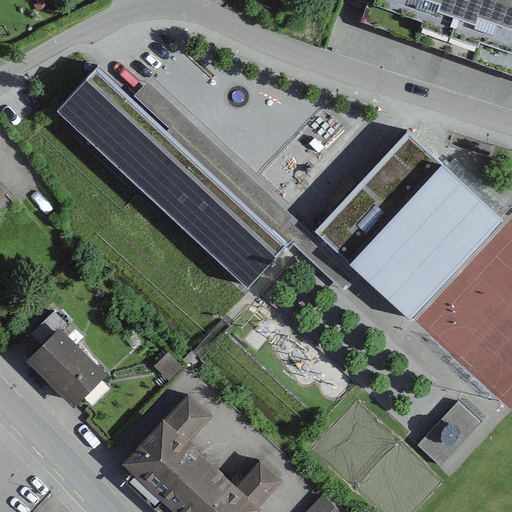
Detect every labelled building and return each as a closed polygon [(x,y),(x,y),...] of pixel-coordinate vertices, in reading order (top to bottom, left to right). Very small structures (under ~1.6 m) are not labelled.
[(511,0),(370,0),(366,12),(511,61),(511,0)] [(131,94),(95,60),(52,106),(245,284),(289,237),(343,288),(358,271),(410,320),(505,218),(405,126),(311,227),(148,76),(131,94)] [(63,331),(31,362),(76,408),(108,376),(63,331)] [(182,367),(168,354),(156,368),(169,381),(182,367)] [(423,436),(446,456),(486,410),(463,390),(423,436)] [(208,418),(182,396),(117,472),(164,511),(254,511),(278,485),(254,464),(234,487),(207,465),(185,446),(208,418)] [(338,511),(322,496),(307,511),(338,511)]
